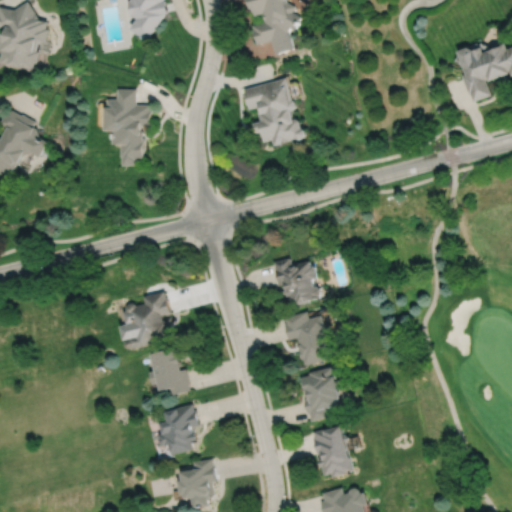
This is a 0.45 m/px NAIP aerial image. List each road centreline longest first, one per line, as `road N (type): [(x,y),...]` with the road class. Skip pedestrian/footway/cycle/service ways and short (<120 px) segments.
road 1 (residential): [(511,139),(0,273)]
road 2 (residential): [(208,218),(269,457),(275,511)]
road 3 (residential): [(208,218),(193,129),(212,51),(209,0)]
